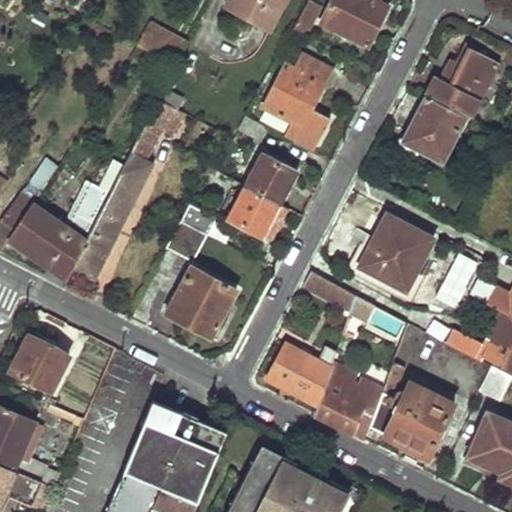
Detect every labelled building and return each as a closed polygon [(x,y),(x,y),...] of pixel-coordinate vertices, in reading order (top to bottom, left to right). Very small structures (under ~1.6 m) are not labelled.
[(285,0),(228,0),(225,6),(269,30),(285,0)] [(375,0),(331,0),(321,21),(367,45),(387,6),(375,0)] [(315,12),(303,6),(295,21),(308,27),(315,12)] [(141,46),(179,66),(192,41),(153,22),(141,46)] [(437,78),(427,96),(467,117),(469,118),(498,64),(469,49),(450,85),(437,78)] [(288,114),(280,128),(316,147),(332,115),(311,104),(331,66),(301,50),(294,64),(286,59),(264,101),(288,114)] [(162,97),(182,107),(188,96),(168,86),(162,97)] [(422,149),(445,161),(467,117),(427,96),(407,135),(425,144),(422,149)] [(112,190),(72,265),(93,276),(153,162),(147,158),(166,124),(178,130),(188,110),(182,107),(162,97),(112,190)] [(261,137),(269,122),(249,112),(241,127),(261,137)] [(486,141),(477,160),(487,165),(496,146),(486,141)] [(246,184),(280,200),(296,171),(262,153),(246,184)] [(25,186),(37,194),(59,164),(46,155),(25,186)] [(33,201),(10,235),(67,275),(72,265),(112,190),(96,181),(72,225),(35,199),(33,201)] [(246,184),(228,217),(271,239),(288,204),(280,200),(246,184)] [(21,193),(0,220),(0,248),(0,249),(10,235),(33,201),(21,193)] [(182,220),(204,232),(211,218),(190,205),(182,220)] [(346,271),(410,304),(425,276),(417,272),(435,237),(387,211),(368,247),(360,243),(346,271)] [(182,220),(168,247),(195,261),(210,235),(204,232),(182,220)] [(459,251),(436,297),(453,307),(477,261),(459,251)] [(191,266),(166,311),(210,335),(234,287),(191,266)] [(343,312),(349,315),(350,310),(356,294),(311,272),(303,286),(344,307),(343,312)] [(356,294),(350,310),(366,319),(374,304),(356,294)] [(365,325),(396,341),(407,319),(376,303),(365,325)] [(452,327),(445,340),(481,358),(483,354),(511,369),(511,317),(504,313),(487,345),(452,327)] [(68,355),(28,335),(10,371),(49,391),(68,355)] [(332,365),(334,361),(338,351),(328,345),(319,361),(287,343),(267,378),(318,405),(332,365)] [(404,365),(393,360),(383,388),(369,425),(383,432),(382,434),(428,457),(454,403),(410,381),(402,398),(393,394),(404,365)] [(316,413),(364,438),(369,425),(383,388),(361,377),(357,385),(353,383),(358,372),(334,361),(332,365),(318,405),(316,413)] [(509,379),(488,369),(477,394),(498,404),(509,379)] [(193,511),(225,434),(151,403),(106,511),(193,511)] [(43,426),(0,406),(0,458),(13,465),(11,469),(52,487),(58,474),(28,461),(43,426)] [(504,470),(502,475),(511,479),(511,421),(490,411),(471,453),(504,470)] [(81,417),(75,414),(72,421),(78,424),(81,417)] [(256,453),(226,511),(340,511),(352,489),(330,478),(325,488),(310,480),(313,475),(294,465),(296,461),(286,455),(280,465),(256,453)] [(49,489),(0,467),(0,500),(9,480),(46,496),(49,489)]
